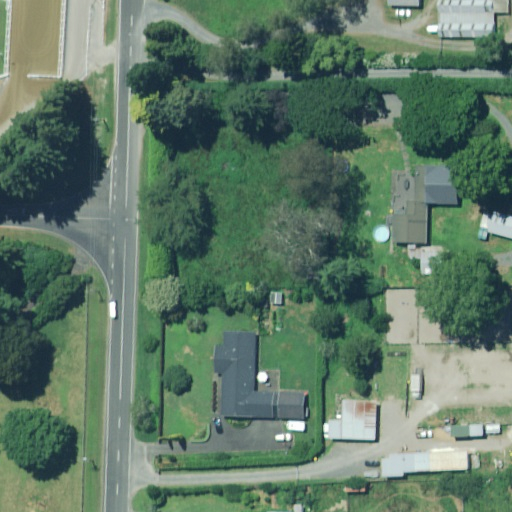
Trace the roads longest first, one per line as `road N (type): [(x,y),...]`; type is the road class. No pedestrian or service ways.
road 1 (tertiary): [(125,218),(117,511)]
road 2 (unclassified): [(132,0),(125,218)]
road 3 (tertiary): [(125,218),(0,214)]
